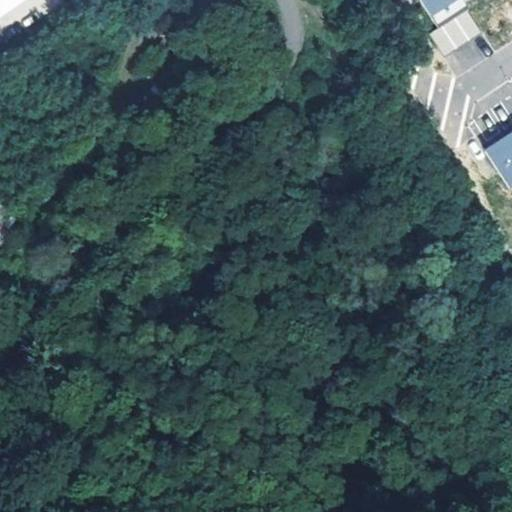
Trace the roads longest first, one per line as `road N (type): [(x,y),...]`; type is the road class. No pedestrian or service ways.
road 1 (residential): [(267,72),(0,319)]
road 2 (track): [(294,24),(339,36),(419,122),(511,274)]
